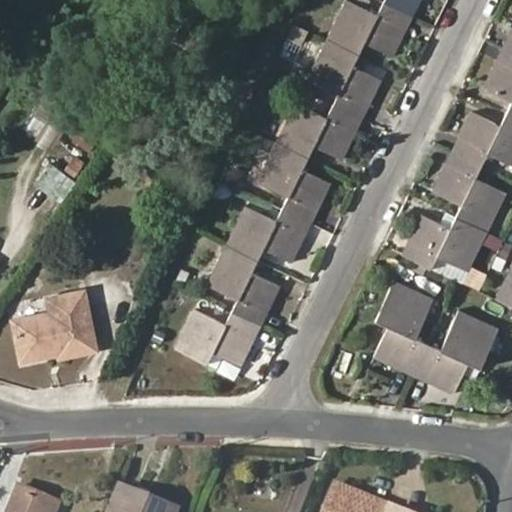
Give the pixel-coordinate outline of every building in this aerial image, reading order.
[(365,41),(394,55),(413,16),(385,2),(378,15),(348,0),(347,0),(329,38),(359,53),(365,41)] [(413,16),(420,3),(421,0),(385,0),(385,2),(413,16)] [(511,30),(503,48),(511,51),(511,30)] [(382,79),(364,70),(353,65),(359,53),(329,38),(309,78),(341,94),(335,106),(362,119),(372,100),(382,79)] [(511,115),(511,51),(503,48),(484,86),(511,100),(511,103),(507,113),(511,115)] [(364,70),(370,58),(359,53),(353,65),(364,70)] [(314,145),(342,159),(362,119),(335,106),(329,118),(297,102),(277,142),(308,156),(314,145)] [(488,151),(511,163),(511,115),(507,113),(501,126),(473,112),(454,149),(469,156),(483,163),(488,151)] [(311,221),(320,204),(331,183),(302,168),(308,156),(277,142),(275,147),(259,180),(290,196),(284,208),(311,221)] [(507,193),(476,177),(483,163),(469,156),(454,149),(434,191),(462,205),(457,216),(471,222),(488,231),(507,193)] [(37,179),(62,198),(78,177),(53,158),(37,179)] [(263,247),(291,261),(311,221),(284,208),(278,221),(246,205),(226,246),(257,260),(263,247)] [(437,256),(468,272),(488,231),(471,222),(457,216),(450,228),(422,215),(402,255),(431,268),(437,256)] [(280,286),(251,271),(257,260),(226,246),(218,261),(208,284),(239,299),(232,312),(260,325),(273,300),(280,286)] [(511,267),(496,299),(511,306),(511,267)] [(429,343),(416,337),(435,299),(396,279),(377,319),(389,325),(373,356),(413,375),(429,343)] [(60,352),(95,345),(83,287),(47,294),(50,307),(11,314),(19,354),(52,349),(51,342),(58,340),(59,347),(60,352)] [(212,350),(240,365),(260,325),(232,312),(226,324),(195,309),(176,348),(205,362),(212,350)] [(469,363),(480,368),(500,330),(460,310),(441,348),(429,343),(413,375),(453,394),(469,363)] [(52,349),(59,347),(58,340),(51,342),(52,349)] [(179,511),(180,510),(119,485),(108,511),(179,511)] [(48,511),(53,502),(18,487),(6,511),(48,511)] [(328,511),(398,511),(339,487),(328,511)] [(48,511),(56,511),(59,504),(53,502),(48,511)]
